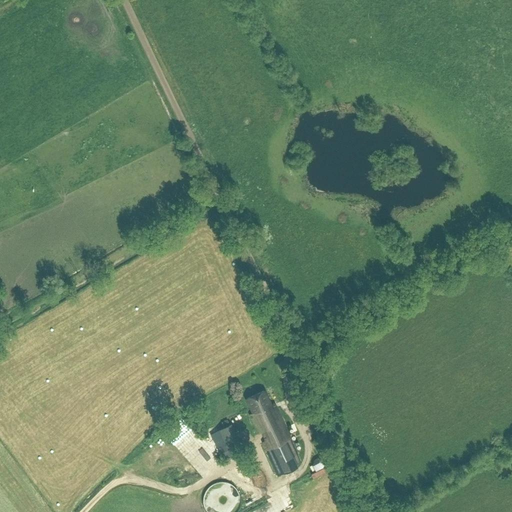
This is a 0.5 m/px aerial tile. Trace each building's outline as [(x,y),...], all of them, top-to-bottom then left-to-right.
[(296,467),(295,464),(300,461),(274,403),(271,405),(264,390),(246,398),(252,413),(249,414),(259,434),(262,433),(265,440),(262,442),(277,475),(296,467)] [(228,451),(240,445),(229,424),(218,430),(228,451)] [(311,461),(312,465),(309,466),(312,471),(315,469),(315,470),(332,461),(327,453),(311,461)] [(318,475),(329,471),(327,467),(316,471),(318,475)] [(248,493),(260,488),(251,469),(239,475),(248,493)] [(198,490),(205,487),(202,481),(195,484),(198,490)] [(221,505),(217,487),(208,489),(213,511),(234,511),(239,511),(236,501),(221,505)]
